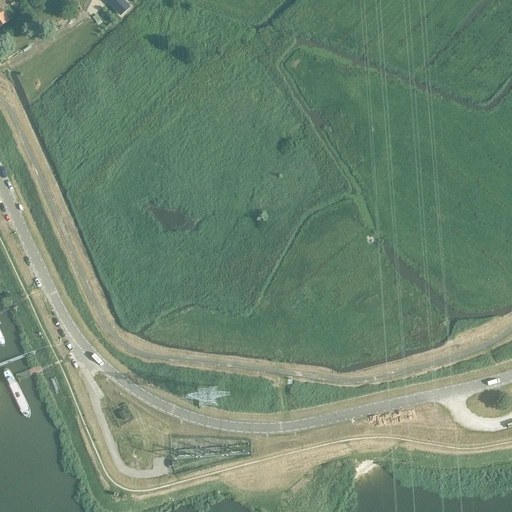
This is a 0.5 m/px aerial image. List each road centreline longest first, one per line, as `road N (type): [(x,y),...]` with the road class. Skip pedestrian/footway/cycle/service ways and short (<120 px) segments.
road 1 (unclassified): [(511,375),(289,426),(232,427),(189,417),(143,396),(95,359),(62,314),(0,183)]
road 2 (track): [(280,373),(281,345),(348,285),(370,241),(398,223),(422,226),(511,284)]
